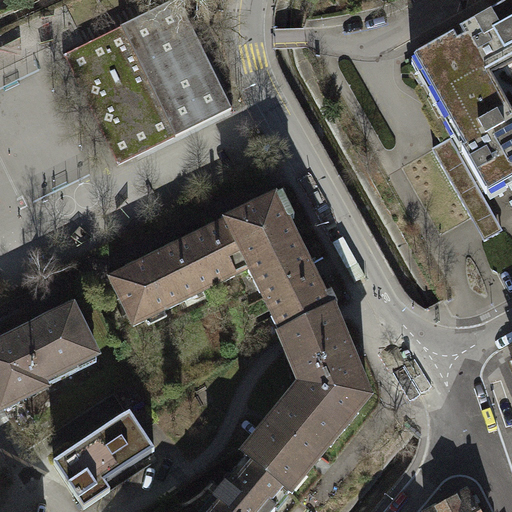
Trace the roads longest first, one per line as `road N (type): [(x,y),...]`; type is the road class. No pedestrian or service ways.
road 1 (residential): [(250,38),(263,91),(377,293),(438,366)]
road 2 (residential): [(449,0),(396,30),(360,39),(250,38)]
